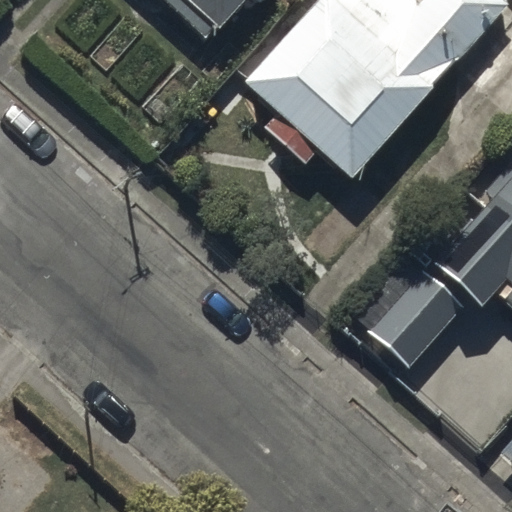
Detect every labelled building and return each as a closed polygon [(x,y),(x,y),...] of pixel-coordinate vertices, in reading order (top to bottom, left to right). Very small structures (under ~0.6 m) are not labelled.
[(141,0),(205,56),(211,49),(215,53),(261,0),(141,0)] [(492,0),(342,0),(250,100),(281,128),(271,139),(312,176),(322,165),(355,195),(463,78),(458,73),(511,17),(492,0)] [(511,152),(480,189),(493,200),(435,266),(479,305),(492,292),(511,309),(511,152)] [(457,305),(416,270),(366,330),(407,364),(457,305)] [(511,440),(494,462),(511,477),(511,440)]
